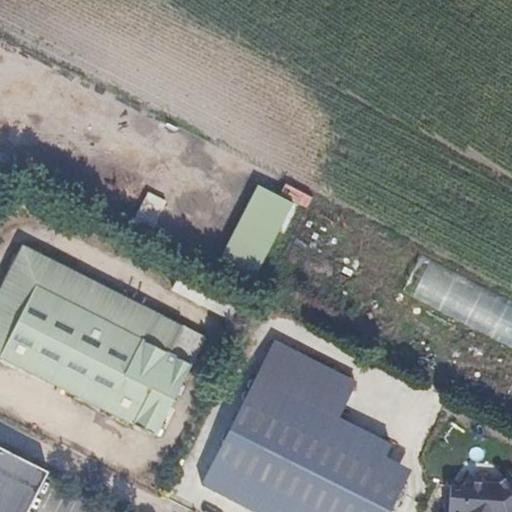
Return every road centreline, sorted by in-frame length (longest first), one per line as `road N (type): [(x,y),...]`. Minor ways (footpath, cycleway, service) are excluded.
road 1 (track): [(42,452),(64,410),(171,461),(238,321),(21,208),(0,252)]
road 2 (track): [(172,511),(269,322),(412,395),(391,437),(411,452),(400,482),(418,494),(408,511)]
road 3 (track): [(0,110),(16,105),(218,203)]
road 4 (track): [(451,356),(382,299),(374,259),(329,233)]
road 5 (track): [(156,511),(0,429)]
road 6 (track): [(412,395),(429,393),(451,356),(511,378)]
